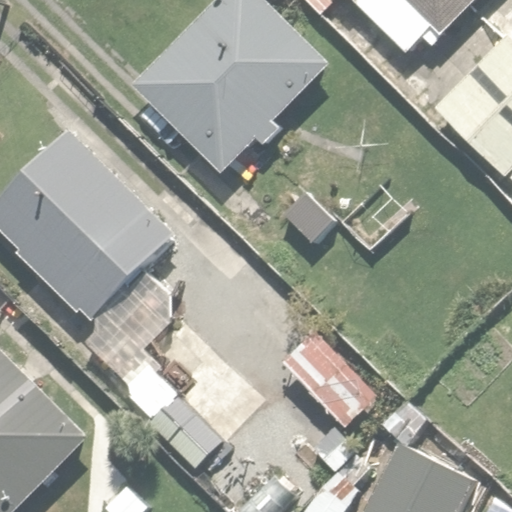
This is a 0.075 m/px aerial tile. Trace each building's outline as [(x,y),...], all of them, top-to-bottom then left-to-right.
[(291,0),(215,0),(146,71),(235,157),(341,48),(291,0)] [(371,0),(416,45),(460,0),(371,0)] [(511,26),(443,93),(511,165),(511,26)] [(275,511),(334,456),(144,257),(179,224),(77,116),(0,189),(0,208),(47,258),(23,281),(242,511),(275,511)] [(324,314),(289,346),(348,411),(383,379),(324,314)] [(0,510),(1,511),(6,511),(96,427),(0,325),(0,510)] [(412,426),(368,511),(454,511),(481,461),(412,426)] [(507,511),(484,501),(478,511),(507,511)]
